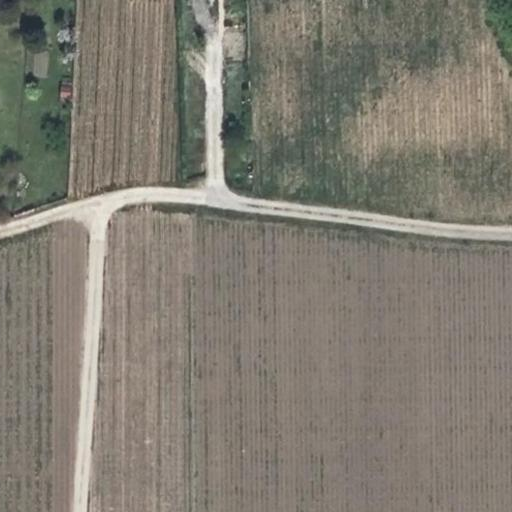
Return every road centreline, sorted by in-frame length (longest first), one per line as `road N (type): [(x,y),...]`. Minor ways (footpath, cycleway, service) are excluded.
road 1 (track): [(511,233),(158,193),(0,230)]
road 2 (track): [(100,203),(80,511)]
